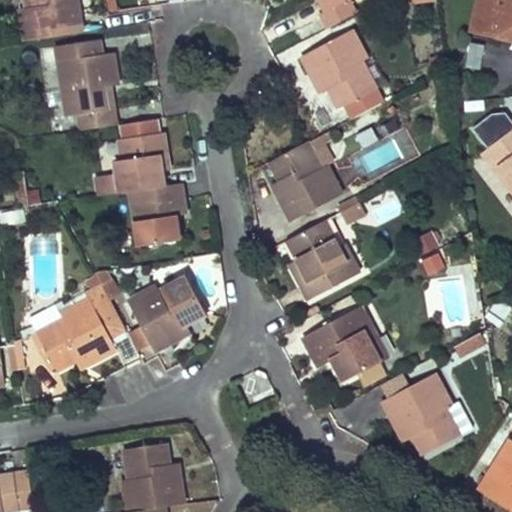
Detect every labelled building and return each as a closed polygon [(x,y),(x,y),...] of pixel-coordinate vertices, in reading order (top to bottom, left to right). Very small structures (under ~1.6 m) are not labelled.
[(26,40),(83,32),(80,14),(78,0),(76,0),(69,1),(69,0),(25,0),(27,8),(21,9),(26,40)] [(319,0),(325,11),(320,14),(327,28),(356,13),(348,0),(319,0)] [(511,0),(480,0),(473,30),(511,39),(511,0)] [(353,30),(302,56),(317,85),(325,81),(329,88),(340,108),(346,105),(353,118),(385,102),(363,61),(368,58),(353,30)] [(57,46),(59,61),(103,54),(101,39),(57,46)] [(469,41),(464,67),(480,69),(484,44),(469,41)] [(103,54),(59,61),(68,116),(80,114),(82,130),(117,124),(114,107),(109,108),(105,86),(111,86),(119,84),(118,76),(114,52),(103,54)] [(469,100),(466,79),(451,80),(453,101),(469,100)] [(329,88),(325,81),(317,85),(321,92),(329,88)] [(111,86),(105,86),(109,108),(114,107),(111,86)] [(124,139),(120,139),(123,160),(116,161),(118,173),(96,176),(99,195),(130,191),(165,186),(163,172),(160,156),(167,155),(164,133),(159,134),(157,118),(122,123),(124,139)] [(494,168),(511,190),(511,130),(483,153),(494,168)] [(368,172),(417,156),(410,133),(360,149),(368,172)] [(308,142),(322,169),(328,166),(334,162),(320,135),(308,142)] [(284,206),(292,221),(343,195),(328,166),(322,169),(308,142),(270,162),(281,181),(285,188),(277,193),(284,206)] [(494,168),(483,153),(471,162),(483,177),(494,168)] [(167,155),(160,156),(163,172),(170,171),(167,155)] [(18,173),(23,207),(30,206),(25,172),(18,173)] [(277,193),(285,188),(281,181),(273,185),(277,193)] [(181,184),(165,186),(130,191),(138,246),(179,240),(177,222),(172,223),(171,217),(186,214),(184,202),(181,184)] [(343,226),(365,216),(358,200),(336,210),(343,226)] [(0,208),(0,223),(25,222),(24,207),(0,208)] [(310,300),(360,273),(345,245),(340,247),(325,221),(288,240),(298,260),(302,267),(294,272),(301,284),(310,300)] [(417,247),(420,254),(434,246),(431,240),(417,247)] [(426,264),(431,274),(445,267),(440,257),(426,264)] [(294,272),(302,267),(298,260),(290,264),(294,272)] [(106,270),(96,272),(103,286),(112,281),(106,270)] [(443,327),(470,324),(465,275),(438,278),(443,327)] [(157,285),(129,301),(141,323),(151,343),(156,351),(184,336),(180,329),(188,324),(208,314),(188,276),(160,291),(157,285)] [(99,359),(118,349),(112,338),(126,330),(103,286),(87,294),(90,299),(62,313),(65,319),(38,333),(58,370),(77,360),(85,356),(89,364),(99,359)] [(30,318),(38,333),(65,319),(62,313),(57,304),(30,318)] [(378,337),(361,306),(304,337),(313,354),(320,367),(338,358),(341,363),(337,366),(345,382),(382,362),(370,341),(378,337)] [(500,325),(506,316),(494,307),(488,316),(500,325)] [(138,350),(151,343),(141,323),(127,330),(138,350)] [(180,329),(184,336),(192,332),(188,324),(180,329)] [(378,337),(370,341),(382,362),(389,358),(378,337)] [(11,372),(19,370),(15,344),(6,346),(11,372)] [(89,364),(85,356),(77,360),(81,368),(89,364)] [(243,378),(251,405),(275,398),(266,370),(243,378)] [(453,405),(436,373),(383,401),(400,434),(409,429),(414,437),(423,455),(461,436),(446,409),(453,405)] [(446,409),(461,436),(474,429),(459,402),(453,405),(446,409)] [(414,437),(409,429),(400,434),(404,442),(414,437)] [(511,441),(510,440),(480,488),(511,508),(511,441)] [(167,443),(125,449),(130,479),(124,480),(128,511),(164,507),(184,504),(180,472),(172,473),(170,465),(167,443)] [(170,465),(172,473),(180,472),(178,464),(170,465)] [(0,511),(4,511),(4,510),(34,505),(28,471),(0,475),(0,511)]
